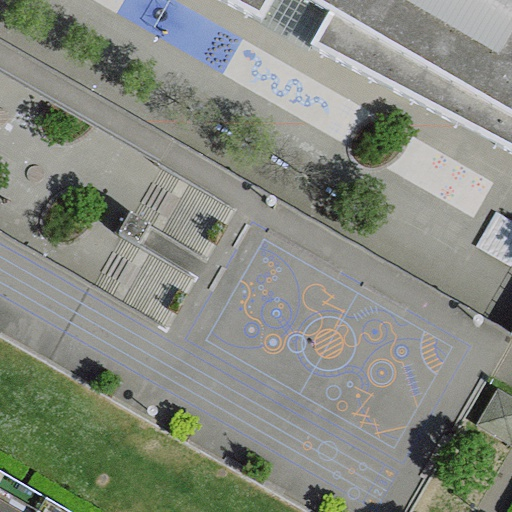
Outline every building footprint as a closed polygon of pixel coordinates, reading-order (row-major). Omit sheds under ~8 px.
[(276,0),(217,0),(263,24),(276,0)] [(511,0),(299,0),(332,19),(511,112),(511,0)] [(511,112),(332,19),(313,50),(511,153),(511,112)] [(151,228),(131,217),(120,237),(140,248),(151,228)] [(0,316),(3,318),(213,322),(0,222),(0,316)] [(28,511),(0,495),(0,511),(28,511)]
